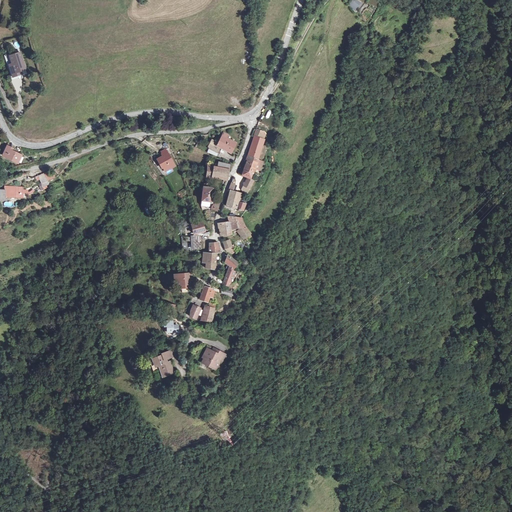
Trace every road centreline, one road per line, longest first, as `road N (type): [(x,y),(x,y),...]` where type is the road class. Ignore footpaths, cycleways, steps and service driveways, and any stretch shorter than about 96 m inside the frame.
road 1 (track): [(376,511),(428,382),(464,249),(478,243),(511,309)]
road 2 (residential): [(250,115),(214,220),(219,260),(184,317),(180,371)]
road 3 (tertiary): [(0,118),(9,136),(33,146),(148,111),(233,119)]
road 4 (residential): [(233,119),(126,135),(0,175)]
road 5 (tertiary): [(250,115),(267,96),(301,0)]
